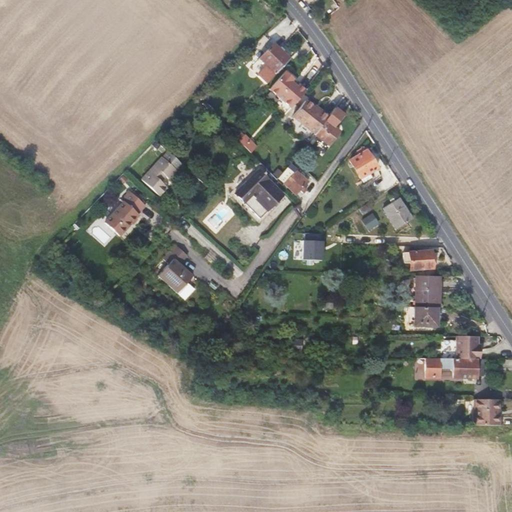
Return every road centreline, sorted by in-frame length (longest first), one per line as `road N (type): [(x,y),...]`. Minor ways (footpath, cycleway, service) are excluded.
road 1 (tertiary): [(511,329),(372,112)]
road 2 (residential): [(372,112),(251,275),(227,282)]
road 3 (tertiary): [(372,112),(285,0)]
